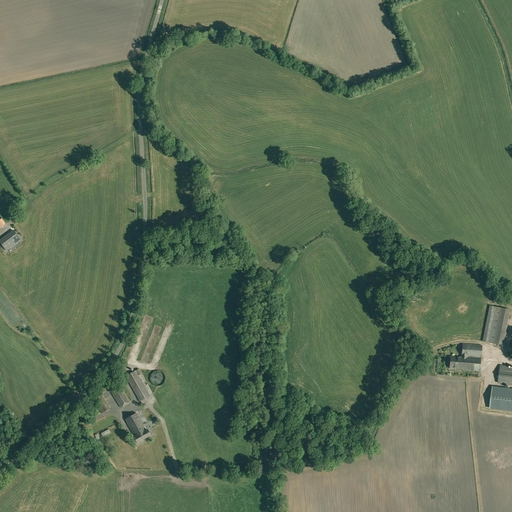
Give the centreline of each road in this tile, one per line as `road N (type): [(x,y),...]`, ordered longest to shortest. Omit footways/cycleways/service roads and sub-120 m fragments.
road 1 (unclassified): [(0,473),(109,364),(127,331),(144,243),(141,74),(162,0)]
road 2 (track): [(24,208),(42,186),(140,129)]
